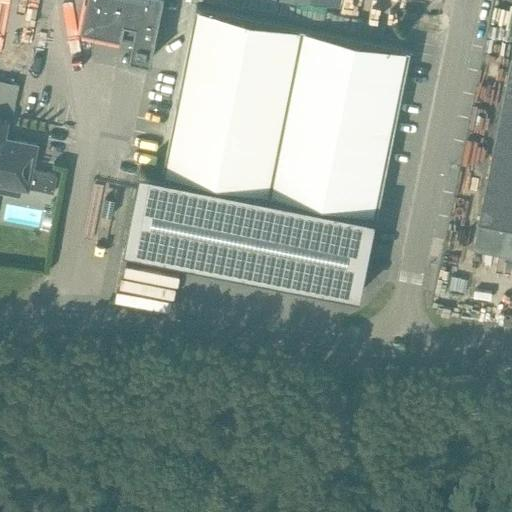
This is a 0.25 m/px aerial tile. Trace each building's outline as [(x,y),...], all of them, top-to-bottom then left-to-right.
[(151,57),(156,31),(162,0),(86,0),(82,22),(133,32),(129,52),(151,57)] [(140,165),(124,245),(242,268),(361,292),(376,214),(377,215),(410,47),(196,5),(163,170),(140,165)] [(403,22),(415,24),(417,13),(406,11),(403,22)] [(473,246),(511,254),(511,55),(479,219),(473,246)] [(470,129),(483,77),(473,74),(460,127),(470,129)] [(0,115),(13,117),(19,84),(0,80),(0,115)] [(35,144),(6,138),(9,120),(0,117),(0,180),(27,186),(35,144)] [(45,172),(42,190),(54,192),(57,174),(45,172)]
